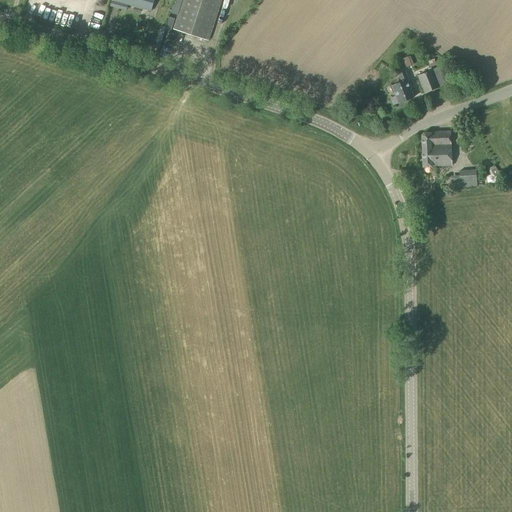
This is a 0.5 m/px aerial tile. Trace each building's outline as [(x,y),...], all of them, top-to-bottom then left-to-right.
[(150,12),(153,0),(111,0),(111,1),(150,12)] [(208,41),(220,0),(182,0),(173,30),(208,41)] [(175,18),(170,16),(166,28),(171,29),(175,18)] [(406,68),(413,65),(409,56),(402,59),(406,68)] [(437,68),(434,59),(428,62),(431,70),(417,75),(425,93),(439,88),(438,87),(446,84),(439,67),(437,68)] [(398,104),(413,98),(410,89),(411,88),(405,71),(396,75),(399,83),(392,86),(396,96),(390,98),(393,105),(398,103),(398,104)] [(432,167),(451,166),(450,132),(430,133),(423,133),(421,135),(422,146),(422,167),(432,167)] [(451,188),(476,187),(475,170),(458,171),(458,176),(450,176),(451,188)]
